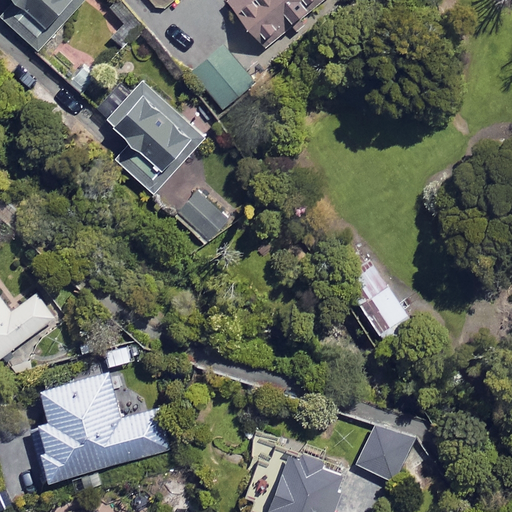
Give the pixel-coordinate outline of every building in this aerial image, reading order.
[(78,0),(17,0),(2,17),(38,48),(78,0)] [(318,0),(227,0),(264,44),(318,0)] [(254,80),(223,43),(191,70),(222,107),(254,80)] [(139,79),(105,114),(157,164),(191,128),(139,79)] [(214,172),(194,153),(156,193),(189,224),(215,196),(202,184),(214,172)] [(409,314),(370,261),(343,281),(382,334),(409,314)] [(8,309),(0,296),(0,351),(54,314),(37,289),(8,309)] [(120,414),(108,369),(39,386),(47,415),(32,419),(46,477),(168,446),(158,405),(120,414)] [(413,438),(376,421),(357,462),(394,480),(413,438)] [(341,465),(286,446),(263,511),(330,511),(331,510),(326,508),(341,465)]
